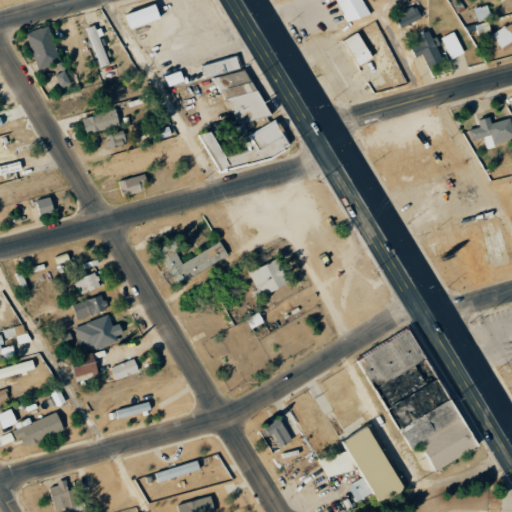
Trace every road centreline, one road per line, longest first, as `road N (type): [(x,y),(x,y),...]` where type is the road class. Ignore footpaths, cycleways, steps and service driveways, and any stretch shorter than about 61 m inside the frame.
road 1 (residential): [(0,43),(283,511)]
road 2 (primary): [(511,441),(246,0)]
road 3 (residential): [(426,299),(227,419),(0,479)]
road 4 (residential): [(342,158),(0,251)]
road 5 (residential): [(324,129),(511,75)]
